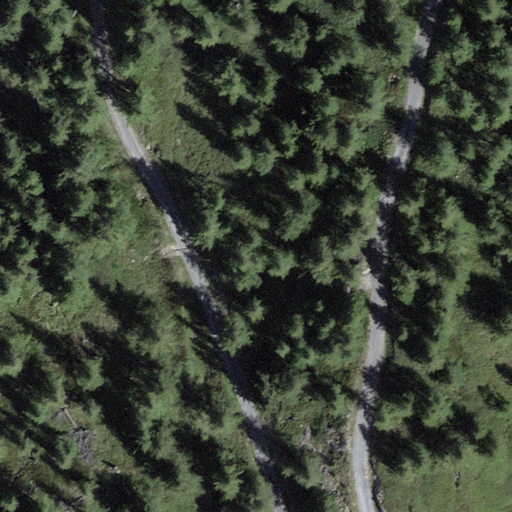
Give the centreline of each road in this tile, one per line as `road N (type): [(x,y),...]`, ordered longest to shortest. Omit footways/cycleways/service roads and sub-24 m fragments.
road 1 (track): [(101,0),(118,115),(187,249),(260,433),(281,511)]
road 2 (track): [(369,511),(363,450),(387,218),(440,0)]
